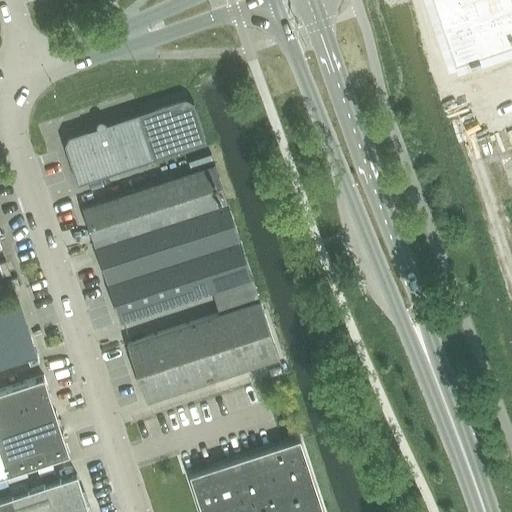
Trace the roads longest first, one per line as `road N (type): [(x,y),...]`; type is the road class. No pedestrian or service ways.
road 1 (unclassified): [(138,511),(0,93)]
road 2 (secondary): [(286,35),(381,280),(444,404)]
road 3 (secondary): [(444,404),(408,267),(320,24)]
road 4 (unclassified): [(92,49),(247,11)]
road 5 (unclassified): [(205,0),(92,49)]
